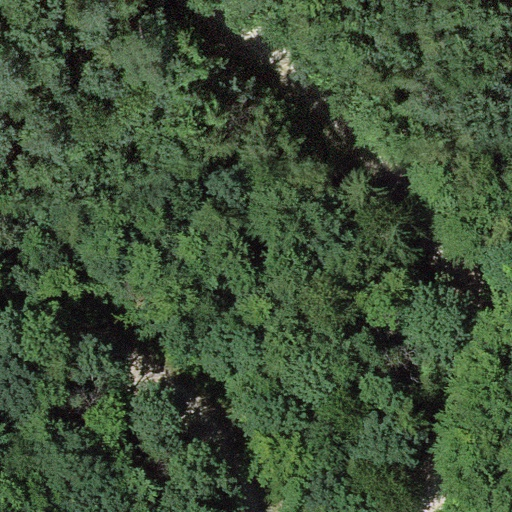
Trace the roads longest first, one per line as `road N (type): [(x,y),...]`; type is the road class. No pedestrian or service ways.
road 1 (track): [(422,511),(455,411),(467,326),(464,269),(431,203),(202,0)]
road 2 (track): [(0,322),(53,329),(127,360),(192,405),(235,466),(249,511)]
